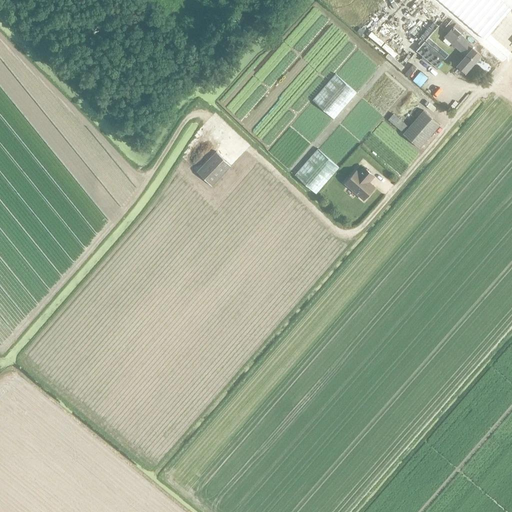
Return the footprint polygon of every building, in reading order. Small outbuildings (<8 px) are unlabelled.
[(438,0),(485,39),(511,8),(501,0),(438,0)] [(464,30),(456,23),(452,19),(442,30),(447,34),(444,37),(465,56),(457,66),(465,73),(481,55),(473,48),(474,47),(460,34),(464,30)] [(428,37),(416,50),(436,68),(448,54),(428,37)] [(403,133),(419,148),(440,125),(423,110),(403,133)] [(407,125),(393,114),(388,120),(401,131),(407,125)] [(211,186),(231,166),(216,151),(196,171),(211,186)] [(356,171),(345,183),(363,199),(374,187),(369,182),(373,177),(374,176),(363,167),(358,173),(356,171)]
